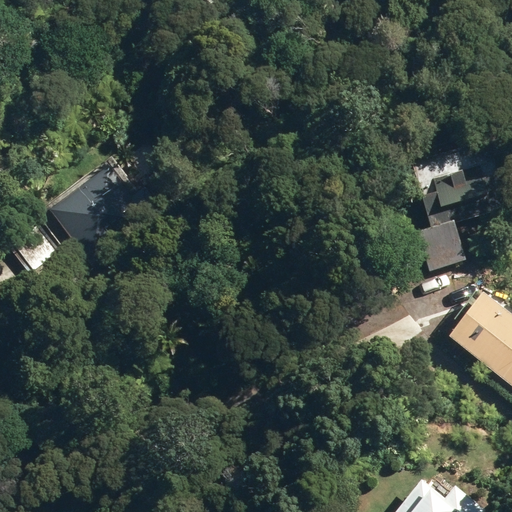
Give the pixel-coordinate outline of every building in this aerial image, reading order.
[(200,0),(216,13),(226,0),(200,0)] [(131,138),(133,163),(163,161),(161,136),(131,138)] [(406,172),(427,236),(413,241),(425,279),(462,267),(450,232),(504,214),(482,146),(406,172)] [(47,211),(85,262),(144,219),(105,168),(47,211)] [(31,272),(56,254),(35,224),(10,242),(31,272)] [(0,298),(20,284),(0,255),(0,298)] [(511,325),(477,298),(443,341),(511,395),(511,325)] [(478,511),(450,489),(440,502),(416,483),(392,511),(478,511)]
